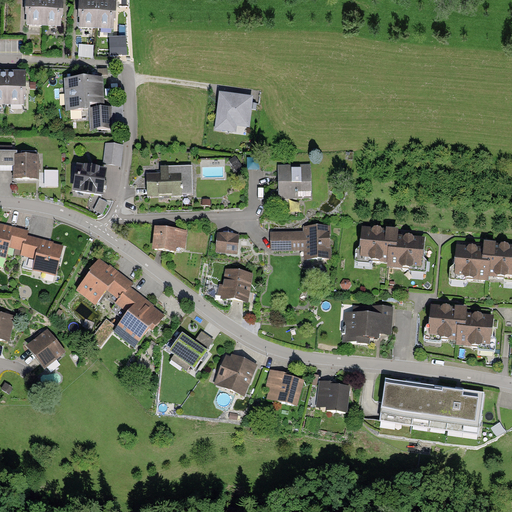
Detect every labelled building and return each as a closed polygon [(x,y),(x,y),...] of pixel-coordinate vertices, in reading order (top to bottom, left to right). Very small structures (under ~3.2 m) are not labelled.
[(63,0),(27,0),(27,16),(29,17),(28,25),(61,27),(61,18),(63,18),(63,0)] [(116,1),(92,0),(80,0),(80,19),(81,19),(81,28),(113,29),(114,21),(115,21),(116,1)] [(125,40),(110,41),(112,57),(127,56),(125,40)] [(81,45),(80,56),(94,57),(94,46),(81,45)] [(26,77),(0,76),(0,104),(24,105),(24,96),(26,96),(26,77)] [(101,80),(68,82),(69,112),(83,111),(83,106),(102,105),(101,80)] [(254,97),(217,92),(213,131),(237,134),(238,128),(250,129),(254,97)] [(111,109),(96,110),(98,131),(112,130),(111,109)] [(121,148),(107,147),(105,165),(119,166),(121,148)] [(16,180),(37,180),(37,154),(22,154),(22,159),(17,159),(17,154),(12,154),(12,148),(0,148),(0,168),(16,168),(16,180)] [(162,176),(146,177),(147,197),(193,195),(192,168),(162,169),(162,176)] [(105,173),(79,169),(76,192),(102,196),(105,173)] [(311,171),(279,172),(280,197),(288,196),(288,194),(298,193),(298,199),(312,198),(311,171)] [(58,173),(47,173),(47,187),(58,186),(58,173)] [(31,236),(0,226),(0,258),(12,262),(15,250),(26,253),(24,258),(39,262),(37,272),(58,278),(66,249),(30,239),(31,236)] [(306,235),(273,236),(274,251),(307,250),(307,260),(330,260),(329,229),(306,230),(306,235)] [(185,234),(157,231),(155,250),(174,253),(175,244),(183,245),(185,234)] [(405,234),(364,231),(362,266),(390,268),(390,273),(428,275),(429,245),(404,244),(405,234)] [(238,238),(219,237),(218,252),(236,253),(238,238)] [(488,255),(457,253),(455,283),(491,285),(491,279),(511,280),(511,250),(488,249),(488,255)] [(137,287),(102,261),(80,290),(101,306),(112,292),(124,301),(122,305),(134,314),(122,330),(146,349),(170,317),(134,291),(137,287)] [(250,276),(228,272),(224,300),(246,303),(250,276)] [(357,314),(348,314),(347,342),(374,343),(374,338),(387,338),(387,335),(395,335),(396,308),(357,307),(357,314)] [(474,311),(433,309),(431,344),(459,345),(459,350),(497,352),(498,323),(473,321),(474,311)] [(17,318),(0,314),(0,342),(11,345),(17,318)] [(113,331),(104,324),(91,341),(101,348),(113,331)] [(46,367),(63,354),(47,334),(30,348),(46,367)] [(194,345),(183,337),(171,353),(195,370),(213,344),(201,335),(194,345)] [(243,366),(227,359),(217,385),(243,396),(255,367),(244,363),(243,366)] [(289,377),(272,372),(267,388),(281,391),(278,402),(296,407),(302,383),(289,379),(289,377)] [(486,395),(386,382),(381,423),(480,436),(486,395)] [(332,384),(321,383),(319,399),(329,400),(328,411),(346,414),(349,389),(332,387),(332,384)]
